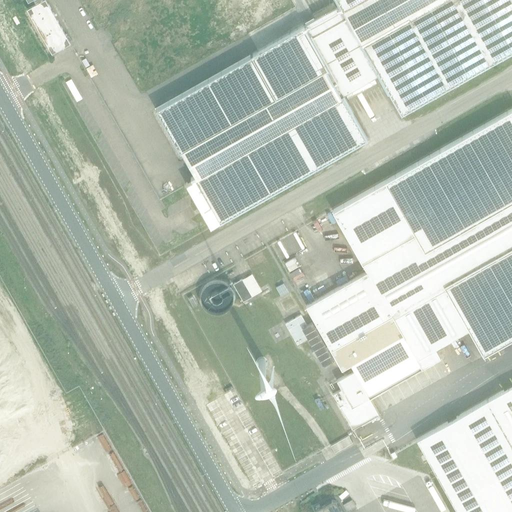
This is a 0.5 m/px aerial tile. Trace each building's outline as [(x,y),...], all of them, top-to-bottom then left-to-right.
[(45,0),(41,0),(41,1),(35,4),(26,9),(52,53),(70,43),(45,0)] [(293,0),(100,0),(122,46),(140,84),(251,31),(253,36),(256,43),(289,27),(287,23),(301,16),(293,0)] [(511,0),(336,0),(339,4),(378,74),(401,114),(511,50),(511,0)] [(340,95),(342,94),(378,74),(339,4),(303,25),(328,69),(326,70),(329,74),(340,95)] [(340,95),(329,74),(326,70),(328,69),(303,25),(154,108),(179,153),(181,151),(196,177),(186,183),(210,227),(219,222),(367,138),(342,94),(340,95)] [(70,74),(63,77),(74,96),(80,93),(70,74)] [(511,108),(332,210),(366,270),(305,305),(315,323),(314,324),(312,321),(307,324),(302,327),(307,338),(323,365),(334,359),(315,326),(317,325),(344,373),(351,369),(351,370),(353,369),(353,370),(336,380),(341,388),(333,393),(352,428),(378,414),(369,397),(422,367),(417,358),(468,329),(483,354),(511,337),(511,108)] [(293,252),(283,257),(288,266),(297,261),(293,252)] [(305,290),(331,276),(326,266),(311,274),(313,280),(302,286),(305,290)] [(252,296),(242,278),(233,283),(243,301),(252,296)] [(208,311),(213,313),(218,313),(223,312),(228,308),(231,304),(232,299),(232,293),(230,288),(225,283),(219,281),(213,281),(207,283),(202,287),(200,292),(199,298),(200,303),(203,308),(208,311)] [(276,287),(281,295),(287,292),(283,283),(276,287)] [(192,296),(188,298),(193,307),(197,305),(192,296)] [(297,344),(307,338),(302,327),(307,324),(305,321),(303,319),(301,314),(285,323),(297,344)] [(258,361),(258,362),(258,363),(258,364),(259,365),(260,366),(261,366),(262,367),(263,367),(264,366),(265,365),(266,364),(266,363),(266,362),(266,361),(265,360),(264,359),(263,358),(262,358),(261,358),(260,359),(259,360),(258,361)] [(511,511),(511,384),(416,438),(457,511),(511,511)] [(82,450),(87,457),(96,451),(91,444),(82,450)] [(342,511),(336,500),(331,499),(314,509),(315,511),(342,511)]
